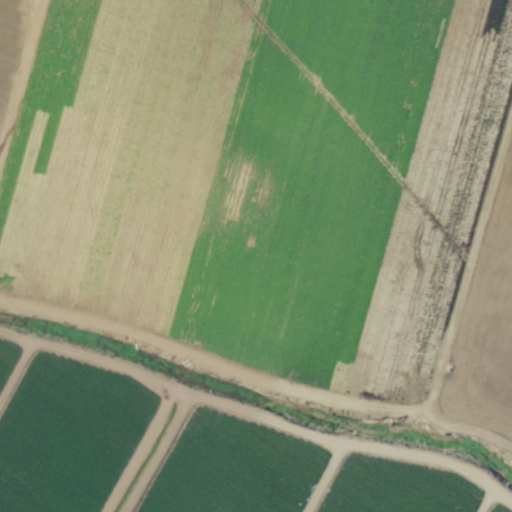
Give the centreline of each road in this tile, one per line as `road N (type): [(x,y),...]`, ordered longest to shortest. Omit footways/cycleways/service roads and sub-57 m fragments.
road 1 (track): [(511,504),(450,464),(340,444),(0,330)]
road 2 (track): [(0,302),(136,338),(284,391),(424,416),(511,448)]
road 3 (track): [(511,104),(424,416)]
road 4 (track): [(167,389),(107,511)]
road 5 (track): [(125,511),(189,396)]
